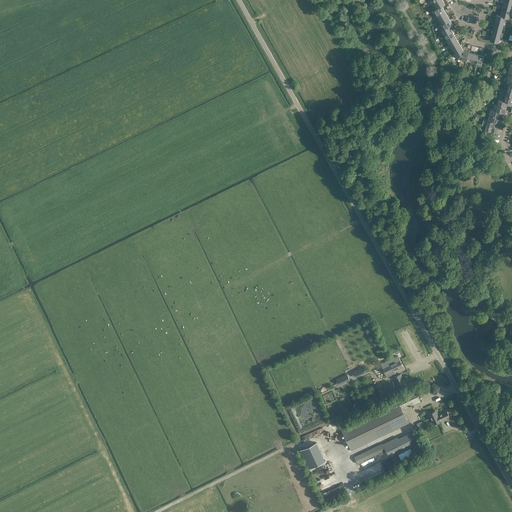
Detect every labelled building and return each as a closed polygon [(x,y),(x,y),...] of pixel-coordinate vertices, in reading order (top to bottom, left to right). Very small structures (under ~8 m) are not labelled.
[(444,10),(442,6),(442,5),(437,8),(434,10),(437,15),(444,10)] [(437,15),(439,19),(447,15),(444,10),(437,15)] [(510,12),(502,10),(500,15),(505,17),(509,18),(510,12)] [(497,14),(495,20),(504,23),(505,17),(500,15),(497,14)] [(447,15),(439,19),(442,24),(450,19),(447,15)] [(450,19),(442,24),(445,28),(445,29),(449,26),(452,24),(450,19)] [(445,29),(445,28),(441,30),(444,35),(452,31),(449,26),(445,29)] [(444,35),(447,40),(455,35),(452,31),(444,35)] [(447,40),(450,45),(457,40),(455,35),(447,40)] [(450,45),(452,49),(460,45),(457,40),(450,45)] [(452,49),(455,53),(462,49),(460,45),(452,49)] [(457,58),(462,59),(464,51),(463,50),(462,49),(455,53),(457,58)] [(505,100),(499,99),(497,105),(506,107),(507,104),(509,105),(511,105),(511,102),(505,100)] [(493,109),(496,110),(507,113),(508,111),(505,110),(506,107),(497,105),(495,104),(493,109)] [(496,122),(498,123),(504,124),(506,119),(503,119),(502,121),(497,119),(498,116),(489,114),(488,120),(496,122)] [(496,124),(496,122),(488,120),(486,128),(497,131),(498,125),(496,124)] [(386,374),(403,366),(398,355),(381,364),(386,374)] [(363,367),(353,372),(354,376),(365,370),(363,367)] [(347,374),(336,379),(338,383),(349,378),(347,374)] [(397,385),(405,382),(401,374),(392,378),(393,380),(394,379),(397,385)] [(341,428),(351,451),(382,436),(409,423),(402,409),(421,401),(418,395),(415,389),(394,399),(394,400),(378,408),(379,410),(341,428)] [(437,414),(435,410),(429,413),(434,424),(440,421),(439,420),(440,419),(441,420),(449,416),(447,410),(438,414),(438,413),(437,414)] [(421,421),(417,423),(420,431),(427,428),(424,422),(422,423),(421,421)] [(413,433),(406,436),(411,447),(419,444),(413,433)] [(389,458),(411,447),(406,436),(384,447),(389,458)] [(316,442),(300,450),(309,469),(325,461),(316,442)] [(354,456),(357,464),(385,450),(382,443),(354,456)]
